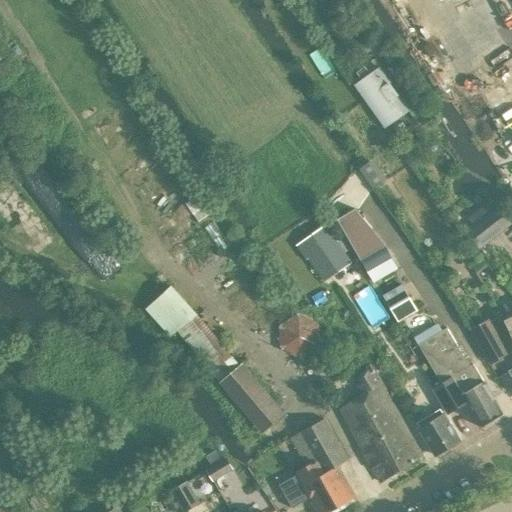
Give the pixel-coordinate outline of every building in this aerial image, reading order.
[(370,41),(375,49),(383,43),(378,36),(370,41)] [(377,65),(351,83),(381,125),(407,107),(377,65)] [(469,217),(475,224),(492,211),(486,204),(469,217)] [(509,219),(499,206),(492,211),(475,224),(466,231),(476,244),(509,219)] [(354,209),(337,219),(373,281),(374,280),(375,282),(398,268),(385,246),(354,209)] [(342,238),(336,243),(344,253),(350,248),(342,238)] [(308,258),(325,281),(350,262),(333,239),(308,258)] [(485,263),(480,256),(470,263),(476,271),(484,265),(485,263)] [(402,284),(382,295),(398,322),(418,311),(402,284)] [(178,328),(261,428),(279,413),(196,313),(178,328)] [(489,363),(506,352),(487,320),(470,330),(489,363)] [(481,428),(503,415),(472,364),(469,366),(446,327),(417,345),(440,383),(452,376),(468,402),(467,403),(481,428)] [(361,449),(380,481),(421,455),(388,394),(370,363),(363,367),(365,370),(358,374),(357,386),(362,395),(341,408),(361,449)] [(452,376),(440,383),(433,388),(448,414),(467,403),(468,402),(452,376)] [(417,422),(437,455),(439,453),(441,456),(451,450),(449,447),(459,441),(440,408),(417,422)] [(326,511),(355,496),(338,464),(347,459),(324,417),(299,431),(315,460),(296,470),(298,473),(279,483),(292,507),(311,496),(320,511),(326,511)] [(212,479),(231,467),(226,458),(206,469),(212,479)] [(184,510),(198,502),(186,481),(172,489),(184,510)]
